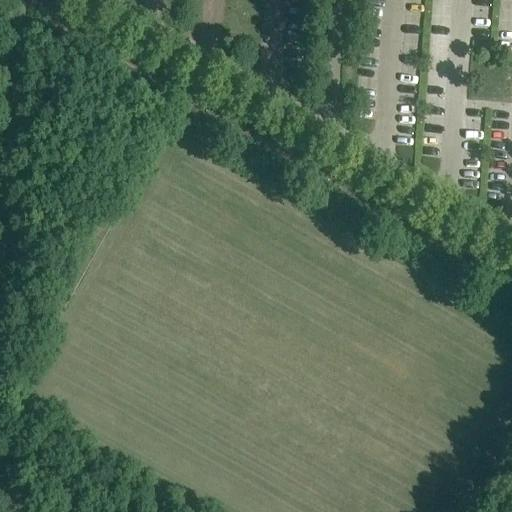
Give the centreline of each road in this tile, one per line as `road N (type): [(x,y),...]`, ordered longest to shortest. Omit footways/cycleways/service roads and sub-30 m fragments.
road 1 (unclassified): [(511,237),(101,0)]
road 2 (unknown): [(444,198),(457,0)]
